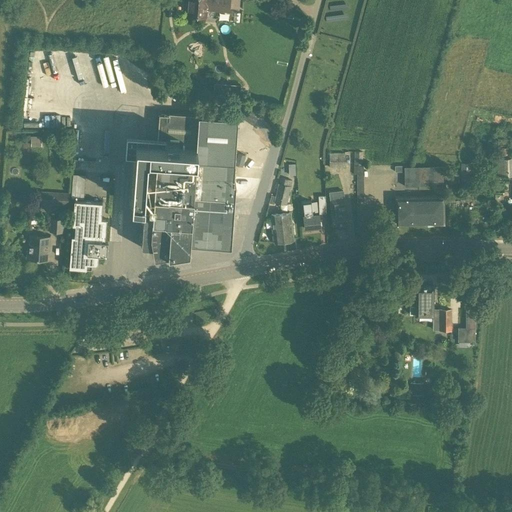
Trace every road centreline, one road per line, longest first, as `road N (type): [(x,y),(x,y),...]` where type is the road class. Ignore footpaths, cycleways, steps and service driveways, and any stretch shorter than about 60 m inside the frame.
road 1 (track): [(144,448),(511,510)]
road 2 (unclassified): [(246,272),(248,239),(318,0)]
road 3 (secondary): [(246,272),(68,304),(0,306)]
road 4 (secondary): [(470,247),(386,248),(246,272)]
